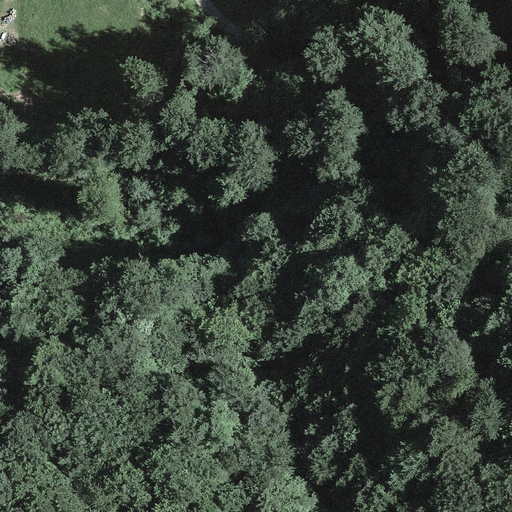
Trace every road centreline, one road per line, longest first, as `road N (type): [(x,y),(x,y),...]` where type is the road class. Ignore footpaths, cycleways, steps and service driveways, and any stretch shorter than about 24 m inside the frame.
road 1 (track): [(243,66),(203,100),(52,162),(0,163)]
road 2 (track): [(243,66),(305,65),(383,28)]
